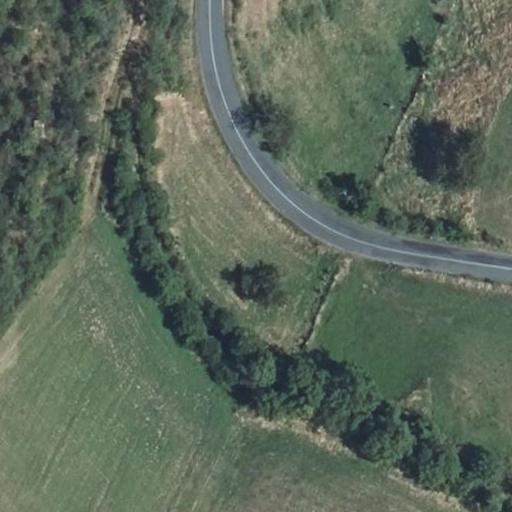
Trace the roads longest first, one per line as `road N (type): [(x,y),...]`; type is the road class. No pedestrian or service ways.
road 1 (secondary): [(511,265),(387,249),(304,217),(251,160),(223,90),(213,0)]
road 2 (track): [(133,0),(89,225)]
